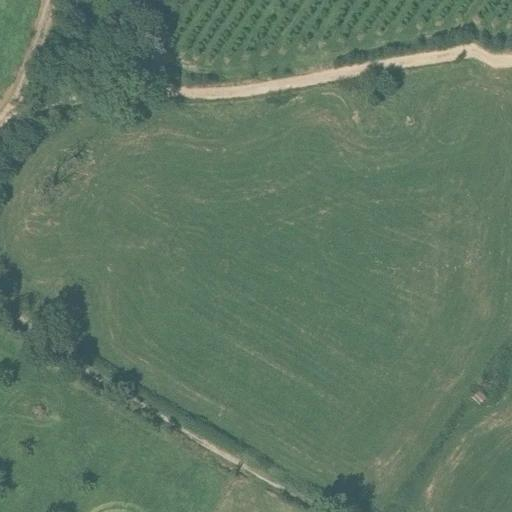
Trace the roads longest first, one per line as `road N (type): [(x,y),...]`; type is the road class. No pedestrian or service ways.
road 1 (track): [(0,132),(92,84),(258,84),(511,43)]
road 2 (track): [(0,301),(44,343),(135,406),(316,511)]
road 3 (track): [(49,0),(0,117)]
